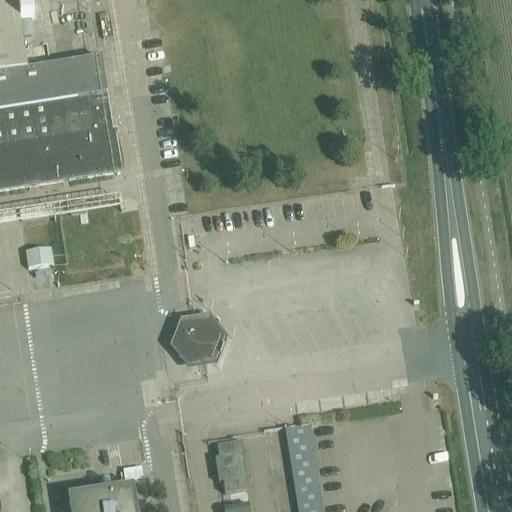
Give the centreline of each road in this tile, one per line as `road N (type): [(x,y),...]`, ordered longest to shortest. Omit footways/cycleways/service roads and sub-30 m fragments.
road 1 (secondary): [(499,511),(416,0)]
road 2 (unknown): [(0,321),(385,253)]
road 3 (unknown): [(377,197),(208,224)]
